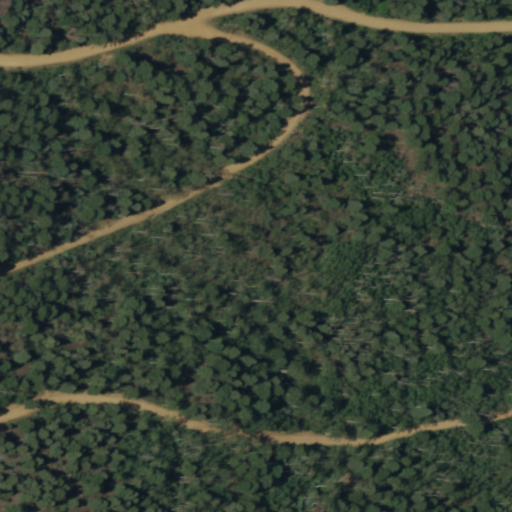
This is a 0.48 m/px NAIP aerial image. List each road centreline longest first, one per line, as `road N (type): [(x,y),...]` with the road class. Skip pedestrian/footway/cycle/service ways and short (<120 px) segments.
road 1 (track): [(194,24),(285,61),(304,78),(305,113),(252,160),(0,274),(114,391),(196,431),(356,436),(511,415)]
road 2 (track): [(0,61),(111,53),(256,6),(299,6),(417,37),(511,35)]
